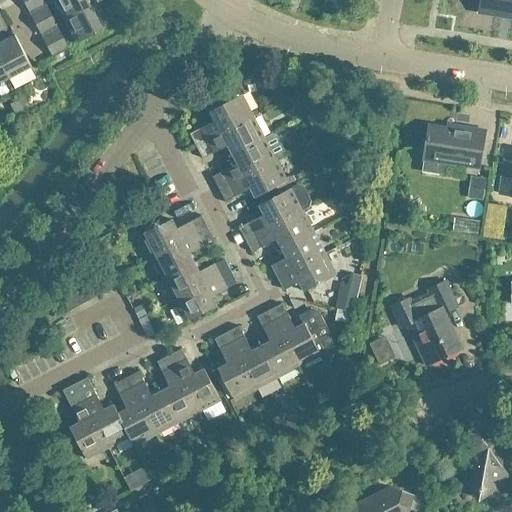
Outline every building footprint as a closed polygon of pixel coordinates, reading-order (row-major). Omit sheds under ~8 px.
[(29,0),(24,3),(28,10),(44,2),(42,0),(29,0)] [(97,3),(95,0),(54,0),(65,19),(97,3)] [(511,0),(479,0),(478,11),(511,16),(511,0)] [(97,3),(65,19),(76,42),(108,25),(97,3)] [(36,24),(40,32),(55,24),(51,16),(36,24)] [(14,34),(0,41),(0,63),(7,78),(30,66),(14,34)] [(63,38),(47,46),(51,54),(67,46),(63,38)] [(343,85),(333,91),(330,92),(341,114),(354,107),(343,85)] [(240,94),(209,110),(214,120),(189,133),(195,145),(251,116),(240,94)] [(312,112),(316,119),(323,115),(320,108),(312,112)] [(251,116),(195,145),(202,158),(227,145),(231,154),(263,138),(251,116)] [(441,174),(443,162),(478,167),(484,130),(454,125),(454,129),(428,125),(423,158),(421,170),(441,174)] [(271,133),(263,138),(231,154),(236,163),(211,176),(218,188),(274,159),(282,155),(284,150),(276,135),(271,133)] [(274,159),(218,188),(224,200),(249,188),(254,198),(286,181),(274,159)] [(511,160),(504,159),(498,193),(511,194),(511,160)] [(482,199),(485,177),(469,174),(465,197),(482,199)] [(263,214),(238,227),(245,239),(301,210),(308,206),(310,201),(303,186),(297,185),(259,205),(263,214)] [(301,210),(245,239),(251,251),(276,238),(281,248),(312,231),(301,210)] [(353,211),(352,211),(344,216),(348,225),(357,220),(353,211)] [(170,218),(139,235),(150,257),(207,227),(200,215),(175,228),(170,218)] [(207,227),(150,257),(161,278),(193,262),(188,253),(213,240),(207,227)] [(312,231),(281,248),(285,257),(271,264),(277,277),(323,253),(312,231)] [(363,231),(362,232),(355,236),(357,243),(355,252),(365,254),(366,247),(366,239),(363,231)] [(323,253),(277,277),(284,289),(299,282),(304,291),(335,275),(323,253)] [(197,271),(193,262),(161,278),(173,300),(229,270),(223,259),(213,264),(212,263),(197,271)] [(108,262),(98,267),(108,289),(119,283),(108,262)] [(108,289),(98,267),(96,268),(87,273),(98,294),(108,289)] [(235,282),(229,270),(173,300),(184,322),(216,305),(211,296),(225,288),(225,287),(235,282)] [(347,284),(340,282),(334,307),(353,311),(361,275),(350,272),(347,284)] [(98,294),(87,273),(77,278),(88,299),(98,294)] [(77,278),(67,283),(78,305),(88,299),(77,278)] [(427,289),(428,292),(410,301),(409,297),(390,306),(400,327),(406,324),(425,365),(461,348),(444,311),(457,305),(445,280),(427,289)] [(78,305),(67,283),(57,289),(68,310),(78,305)] [(281,302),(268,309),(298,366),(320,355),(319,352),(330,346),(332,340),(318,311),(311,308),(298,315),(302,323),(294,327),(281,302)] [(268,309),(256,315),(269,341),(260,346),(277,377),(298,366),(268,309)] [(251,350),(238,325),(225,331),(255,388),(277,377),(260,346),(251,350)] [(225,331),(213,338),(227,363),(217,368),(233,399),(255,388),(225,331)] [(193,372),(192,369),(181,348),(168,354),(198,411),(220,399),(203,367),(193,372)] [(198,411),(168,354),(156,361),(169,385),(160,390),(176,422),(198,411)] [(151,394),(138,370),(125,377),(155,433),(176,422),(160,390),(151,394)] [(103,408),(92,387),(86,376),(74,383),(114,458),(114,459),(120,456),(113,443),(129,435),(117,412),(118,412),(113,403),(103,408)] [(155,433),(125,377),(113,383),(126,407),(118,412),(117,412),(129,435),(133,444),(155,433)] [(74,383),(61,389),(78,421),(69,426),(85,458),(101,450),(107,461),(114,458),(74,383)] [(505,435),(499,427),(477,423),(469,429),(465,450),(470,459),(462,465),(461,475),(477,499),(501,483),(503,472),(497,462),(500,459),(505,435)] [(130,489),(151,478),(146,470),(144,465),(123,477),(130,489)] [(405,511),(411,495),(386,487),(383,499),(371,496),(355,503),(344,500),(339,511),(405,511)] [(150,504),(145,493),(134,499),(140,511),(156,511),(152,502),(150,504)]
